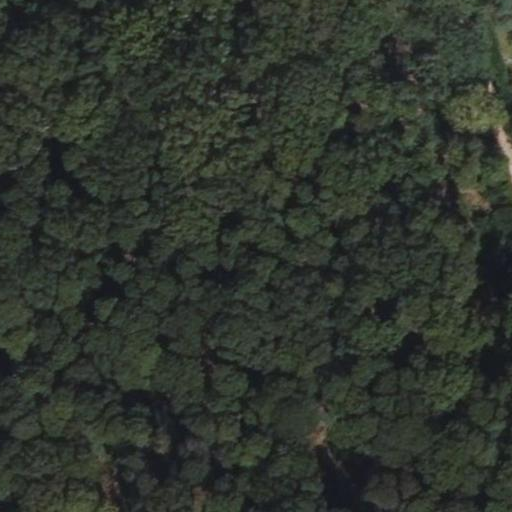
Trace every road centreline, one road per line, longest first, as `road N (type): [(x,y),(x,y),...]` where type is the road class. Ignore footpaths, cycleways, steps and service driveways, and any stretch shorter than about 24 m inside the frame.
road 1 (track): [(0,93),(133,111),(218,96),(327,57),(443,0)]
road 2 (track): [(456,0),(511,157)]
